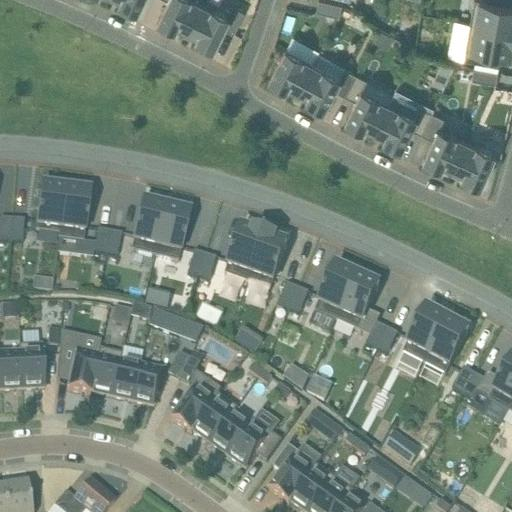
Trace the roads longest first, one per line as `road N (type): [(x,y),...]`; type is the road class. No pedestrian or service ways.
road 1 (residential): [(511,317),(403,260),(240,193),(121,164),(0,149)]
road 2 (residential): [(234,97),(499,228)]
road 3 (residential): [(211,511),(117,452),(55,444),(0,451)]
road 4 (residential): [(30,0),(234,97)]
